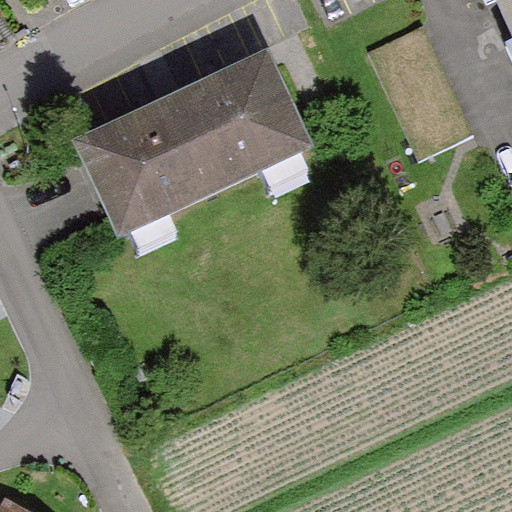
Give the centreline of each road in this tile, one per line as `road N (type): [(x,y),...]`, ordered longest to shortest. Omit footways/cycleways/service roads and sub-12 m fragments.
road 1 (residential): [(178,0),(0,95)]
road 2 (residential): [(0,228),(86,408)]
